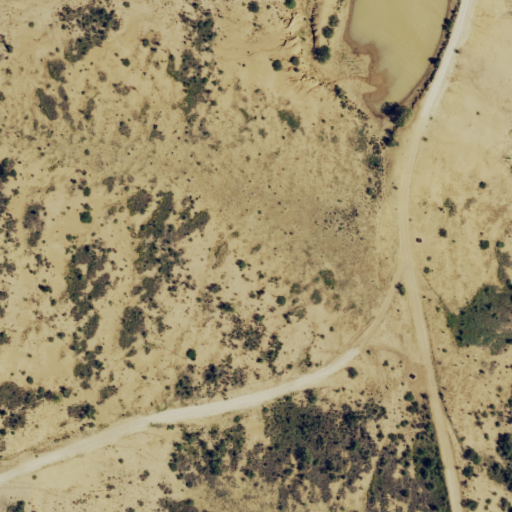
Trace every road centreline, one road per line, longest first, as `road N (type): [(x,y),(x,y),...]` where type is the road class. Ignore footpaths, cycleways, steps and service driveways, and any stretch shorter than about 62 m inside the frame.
road 1 (track): [(460,511),(458,460),(404,356),(404,227),(466,0)]
road 2 (track): [(404,356),(296,415),(74,474),(0,504)]
